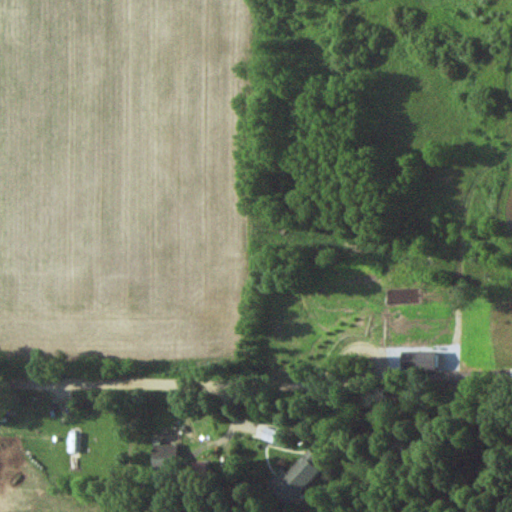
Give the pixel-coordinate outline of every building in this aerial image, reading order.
[(477,256),(509,256),(509,243),(477,243),(477,256)] [(350,265),(337,265),(337,284),(350,284),(350,265)] [(302,359),(302,333),(277,333),(277,359),(302,359)] [(438,352),(404,352),(404,371),(438,371),(438,352)] [(152,470),(166,470),(166,474),(176,474),(176,445),(152,445),(152,470)] [(320,459),(309,448),(269,487),(287,505),(321,471),(315,464),(320,459)]
